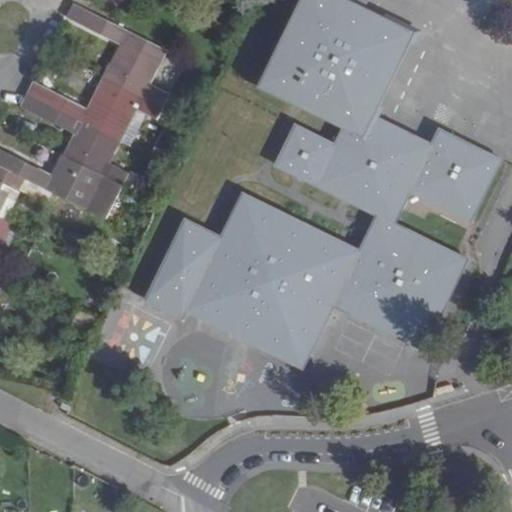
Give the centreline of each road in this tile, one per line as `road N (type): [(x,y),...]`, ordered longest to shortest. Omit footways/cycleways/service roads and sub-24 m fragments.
road 1 (residential): [(506,401),(372,441),(262,444),(229,456),(199,502)]
road 2 (residential): [(199,502),(0,405)]
